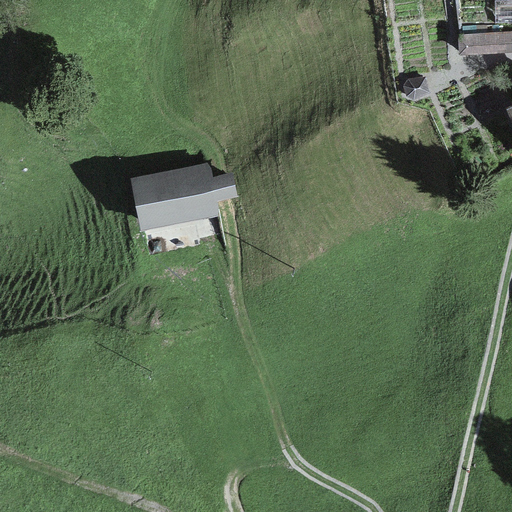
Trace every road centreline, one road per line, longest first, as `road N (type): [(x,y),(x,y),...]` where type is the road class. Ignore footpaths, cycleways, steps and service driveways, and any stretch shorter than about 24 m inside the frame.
road 1 (track): [(511,261),(454,511)]
road 2 (track): [(295,461),(221,261)]
road 3 (track): [(165,511),(0,450)]
